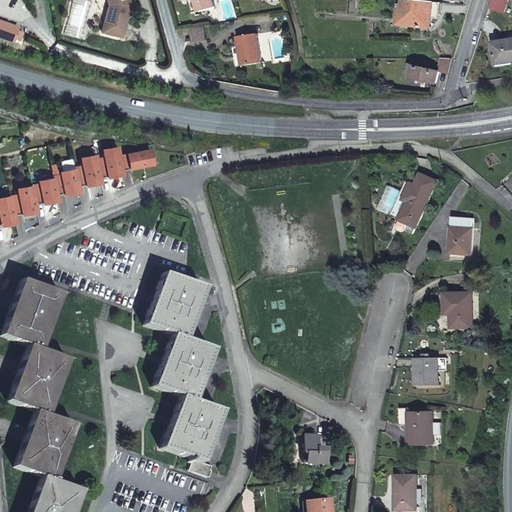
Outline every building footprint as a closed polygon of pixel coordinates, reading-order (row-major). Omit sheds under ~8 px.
[(127,0),(104,0),(106,3),(99,29),(119,35),(126,8),(123,8),(124,4),(128,2),(127,0)] [(214,0),(196,0),(198,8),(215,3),(214,0)] [(429,0),(407,0),(407,5),(404,4),(402,23),(433,26),(434,16),(440,16),(441,1),(439,1),(429,0)] [(203,26),(188,29),(191,39),(205,37),(203,26)] [(258,60),(255,32),(236,34),(240,62),(258,60)] [(511,61),(511,40),(493,43),(496,64),(511,61)] [(449,69),(453,55),(444,55),(441,67),(449,69)] [(439,69),(414,63),(411,74),(436,81),(439,69)] [(105,157),(98,158),(102,178),(109,176),(110,178),(125,175),(124,170),(120,155),(119,150),(104,153),(105,157)] [(147,150),(120,155),(124,170),(151,165),(147,150)] [(83,165),(76,167),(80,186),(88,185),(88,186),(103,183),(102,178),(98,158),(83,162),(83,165)] [(410,182),(409,182),(402,198),(407,200),(399,219),(416,226),(426,203),(436,179),(419,172),(414,184),(410,182)] [(389,214),(399,219),(407,200),(402,198),(409,182),(410,182),(404,179),(389,214)] [(39,211),(34,189),(19,192),(20,194),(12,195),(16,214),(24,213),(24,214),(39,211)] [(474,217),(473,217),(453,215),(450,251),(471,253),(474,217)] [(416,226),(399,219),(396,225),(397,229),(402,231),(406,229),(413,233),(416,226)] [(203,289),(162,274),(160,281),(144,325),(172,335),(153,387),(180,397),(176,408),(161,450),(192,461),(188,471),(207,478),(211,467),(202,464),(221,412),(194,402),(213,350),(185,340),(197,306),(203,289)] [(21,279),(16,293),(5,323),(0,336),(27,346),(7,400),(34,411),(14,466),(40,476),(27,511),(74,511),(82,491),(56,481),(75,426),(49,416),(68,361),(42,351),(45,342),(63,294),(21,279)] [(458,310),(458,314),(458,327),(479,327),(478,292),(451,292),(451,310),(458,310)] [(433,356),(433,355),(412,356),(413,383),(433,383),(433,368),(433,356)] [(440,355),(433,356),(433,368),(441,368),(440,355)] [(409,419),(410,409),(410,404),(402,403),(401,421),(413,421),(413,419),(409,419)] [(433,441),(434,410),(410,409),(409,419),(413,419),(413,421),(412,440),(433,441)] [(309,448),(309,435),(296,435),(296,452),(299,453),(300,463),(318,462),(317,448),(309,448)] [(415,503),(415,469),(395,469),(396,503),(415,503)] [(324,511),(323,499),(299,502),(300,511),(324,511)]
